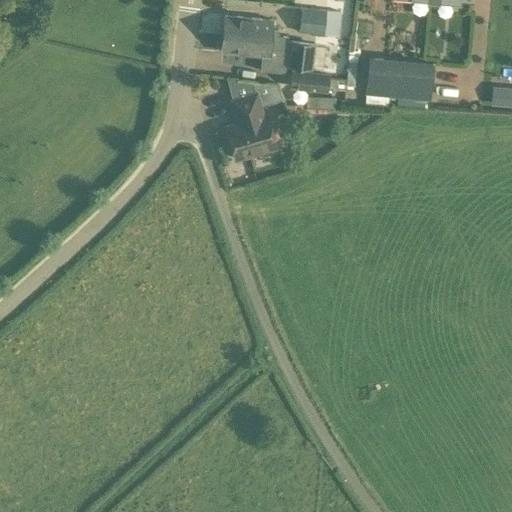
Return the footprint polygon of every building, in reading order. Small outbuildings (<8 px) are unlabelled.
[(298,32),(323,35),(325,9),(300,7),(298,32)] [(288,36),(278,35),(278,30),(272,29),(273,19),(224,14),(222,35),(288,41),(287,50),(288,50),(287,65),(311,67),(314,43),(289,40),(289,41),(287,41),(288,36)] [(261,55),(259,71),(284,73),(287,50),(288,41),(222,35),(220,50),(261,55)] [(366,56),(363,92),(396,95),(399,59),(366,56)] [(428,97),(431,61),(399,59),(396,95),(428,97)] [(291,70),(289,85),(325,89),(327,73),(291,70)] [(511,88),(493,87),(491,102),(491,104),(511,105),(511,88)] [(266,115),(262,116),(256,93),(231,100),(237,123),(225,127),(234,158),(275,147),(266,115)] [(387,107),(387,96),(372,95),(372,98),(344,96),(344,104),(387,107)] [(319,108),(334,109),(334,98),(319,97),(319,108)] [(285,105),(285,120),(303,120),(303,113),(309,113),(309,108),(302,108),(302,104),(285,105)]
